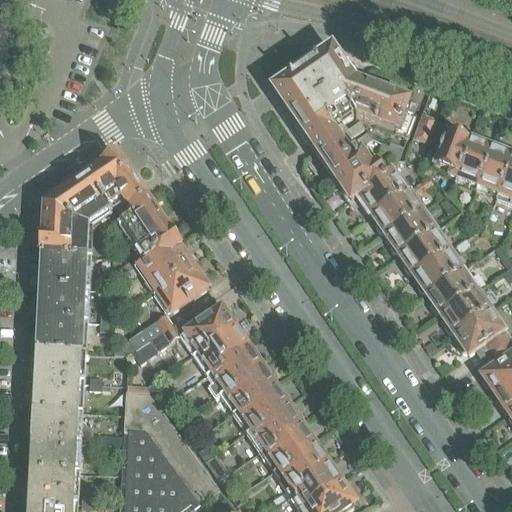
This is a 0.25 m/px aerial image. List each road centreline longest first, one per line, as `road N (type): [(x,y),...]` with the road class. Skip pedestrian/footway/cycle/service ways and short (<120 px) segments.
road 1 (secondary): [(492,511),(207,93)]
road 2 (secondary): [(167,96),(188,155),(426,501)]
road 3 (tertiary): [(0,204),(167,96)]
road 4 (residential): [(341,19),(372,44),(511,98)]
road 5 (secondary): [(341,19),(511,82)]
